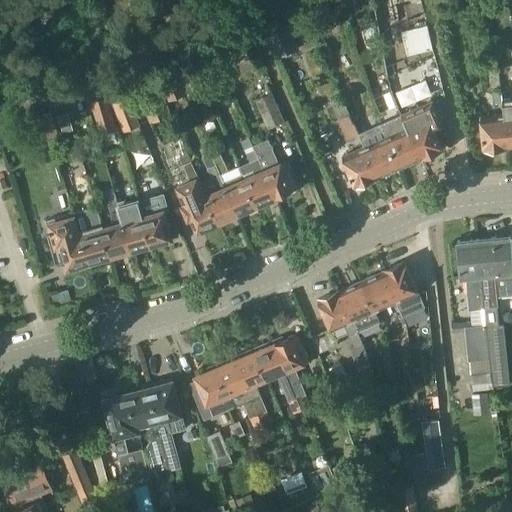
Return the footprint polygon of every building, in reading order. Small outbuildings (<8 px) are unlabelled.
[(278,58),(298,49),(285,19),(265,27),(278,58)] [(433,46),(427,23),(402,29),(408,53),(433,46)] [(154,47),(149,28),(117,37),(122,56),(154,47)] [(196,62),(205,82),(221,75),(212,55),(196,62)] [(191,59),(175,65),(179,75),(195,69),(191,59)] [(174,63),(157,70),(169,101),(187,94),(179,75),(175,65),(174,63)] [(135,86),(150,123),(172,114),(156,77),(135,86)] [(405,89),(394,93),(399,105),(408,127),(422,159),(443,149),(438,136),(451,130),(444,112),(446,111),(443,103),(427,110),(430,118),(420,123),(409,100),(405,89)] [(125,90),(110,95),(123,129),(138,123),(125,90)] [(495,103),(504,102),(503,90),(494,91),(495,103)] [(272,92),(255,100),(268,129),(285,121),(272,92)] [(101,131),(117,125),(108,94),(106,94),(106,95),(91,100),(101,131)] [(396,133),(387,137),(400,168),(422,159),(408,127),(399,105),(390,109),(395,119),(390,121),(396,133)] [(46,138),(58,135),(51,111),(39,115),(46,138)] [(360,136),(355,124),(351,114),(339,119),(348,141),(360,136)] [(485,150),(509,148),(505,114),(481,117),(485,150)] [(33,142),(46,138),(39,115),(26,119),(33,142)] [(365,146),(378,177),(400,168),(387,137),(365,146)] [(254,146),(259,158),(268,177),(276,197),(296,188),(290,174),(293,172),(288,161),(280,164),(270,139),(254,146)] [(356,187),(378,177),(365,146),(343,156),(356,187)] [(229,171),(219,149),(212,152),(239,213),(257,205),(240,166),(229,171)] [(219,222),(239,213),(212,152),(203,156),(212,178),(202,183),(208,196),(219,222)] [(257,205),(276,197),(268,177),(259,158),(240,166),(257,205)] [(219,222),(208,196),(202,183),(192,161),(183,164),(190,179),(178,185),(187,205),(184,206),(189,218),(192,216),(199,230),(219,222)] [(144,217),(152,244),(172,238),(164,211),(156,187),(148,189),(155,213),(144,217)] [(132,250),(152,244),(144,217),(143,217),(140,205),(129,208),(126,199),(117,201),(132,250)] [(111,256),(132,250),(117,201),(109,204),(115,225),(104,228),(103,225),(102,226),(111,256)] [(74,212),(80,232),(82,237),(82,238),(89,262),(111,256),(102,226),(103,225),(98,205),(96,205),(74,212)] [(89,262),(82,238),(82,237),(80,232),(74,212),(46,220),(51,237),(49,238),(55,261),(65,259),(68,269),(89,262)] [(511,235),(477,239),(485,308),(499,307),(498,297),(511,295),(511,235)] [(467,278),(471,310),(485,308),(477,239),(458,242),(462,278),(467,278)] [(384,271),(397,302),(419,292),(406,261),(384,271)] [(384,271),(362,281),(366,288),(376,311),(397,302),(384,271)] [(360,335),(382,325),(376,311),(366,288),(362,281),(341,290),(354,321),(360,335)] [(332,331),(354,321),(341,290),(318,300),(332,331)] [(394,316),(399,328),(398,329),(400,349),(410,348),(408,325),(402,313),(394,316)] [(487,327),(491,358),(508,356),(509,356),(505,324),(487,326),(487,327)] [(467,328),(470,360),(489,358),(491,358),(487,327),(487,326),(467,328)] [(338,345),(331,329),(316,336),(323,351),(338,345)] [(355,346),(363,343),(359,332),(351,336),(355,346)] [(301,349),(295,335),(275,344),(302,409),(303,409),(305,414),(313,411),(300,379),(295,366),(310,360),(305,348),(301,349)] [(370,372),(369,359),(363,343),(355,346),(351,348),(362,376),(370,372)] [(302,409),(275,344),(256,351),(267,378),(278,373),(294,413),(302,409)] [(264,425),(271,422),(261,396),(255,383),(267,378),(256,351),(236,359),(253,399),(264,425)] [(489,358),(491,372),(509,370),(508,356),(491,358),(489,358)] [(489,358),(470,360),(472,374),(491,372),(489,358)] [(264,425),(253,399),(236,359),(217,367),(228,394),(234,407),(244,402),(255,429),(264,425)] [(203,391),(201,391),(212,416),(234,407),(228,394),(217,367),(197,376),(203,391)] [(491,372),(492,382),(492,386),(511,384),(509,370),(491,372)] [(491,372),(472,374),(473,384),(492,382),(491,372)] [(170,431),(169,427),(184,423),(182,414),(173,381),(151,387),(159,420),(166,447),(175,444),(171,431),(170,431)] [(166,447),(159,420),(151,387),(128,393),(137,425),(150,422),(153,435),(148,445),(152,462),(151,462),(153,470),(158,472),(159,478),(173,475),(166,447)] [(138,431),(137,425),(128,393),(105,399),(109,415),(127,484),(150,478),(143,449),(130,452),(125,434),(138,431)] [(474,413),(489,412),(488,393),(473,394),(474,413)] [(445,463),(438,418),(421,421),(426,452),(428,465),(445,463)] [(236,438),(245,434),(240,421),(230,425),(236,438)] [(219,467),(233,462),(220,430),(207,436),(219,467)] [(360,457),(374,454),(372,443),(358,447),(360,457)] [(78,490),(91,485),(76,450),(64,455),(78,490)] [(369,482),(390,477),(384,452),(363,458),(369,482)] [(409,454),(414,484),(430,482),(428,465),(426,452),(409,454)] [(28,496),(29,497),(41,492),(51,487),(41,464),(6,479),(16,502),(16,501),(28,496)] [(338,486),(329,464),(309,472),(318,494),(338,486)] [(83,502),(96,497),(91,485),(78,490),(83,502)] [(481,489),(483,508),(509,506),(507,489),(491,491),(491,488),(481,489)] [(235,497),(241,511),(249,511),(257,509),(250,490),(235,497)] [(49,511),(41,492),(29,497),(28,496),(16,501),(16,502),(20,510),(14,511),(49,511)] [(312,511),(321,508),(317,499),(306,504),(309,511),(312,511)] [(326,511),(336,506),(333,500),(323,504),(326,511)]
